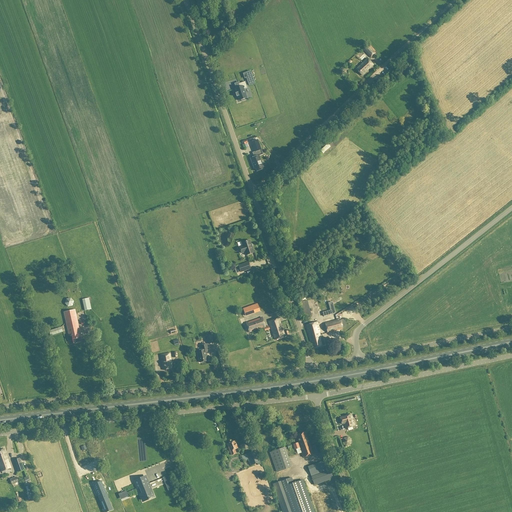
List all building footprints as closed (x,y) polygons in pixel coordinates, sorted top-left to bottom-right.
[(370,58),(375,53),(367,45),(363,50),(370,58)] [(373,65),(367,59),(356,70),(362,76),(373,65)] [(254,84),(250,73),(248,74),(249,77),(246,78),(249,86),(254,84)] [(236,89),(234,89),(236,93),(235,93),(236,97),(237,97),(239,101),(247,98),(243,89),(247,88),(245,82),(239,84),(238,84),(239,87),(236,89)] [(242,129),(250,126),(246,111),(237,114),(242,129)] [(263,163),(261,164),(257,151),(261,150),(257,140),(251,143),(254,152),(252,153),(254,158),(250,159),(252,165),(254,165),(256,172),(263,169),(263,168),(264,167),(265,165),(265,164),(263,163)] [(241,243),(242,246),(239,247),(241,254),(245,252),(246,256),(253,253),(249,241),(241,243)] [(238,266),(240,273),(250,269),(248,263),(238,266)] [(73,302),(70,299),(66,300),(64,304),(67,307),(72,306),(73,302)] [(82,300),(84,311),(91,310),(88,299),(82,300)] [(243,310),(245,317),(259,311),(257,305),(243,310)] [(63,313),(68,334),(69,337),(67,337),(68,342),(72,341),(73,344),(81,342),(80,334),(79,335),(78,332),(79,332),(74,310),(63,313)] [(245,324),(248,333),(264,327),(261,318),(245,324)] [(268,322),(275,340),(285,337),(278,319),(268,322)] [(342,328),(340,320),(340,319),(324,324),(327,333),(342,329),(342,328)] [(306,326),(306,329),(310,344),(312,343),(313,349),(322,347),(322,346),(324,346),(322,335),(320,335),(317,323),(306,326)] [(60,328),(48,331),(50,336),(61,333),(60,328)] [(209,346),(211,354),(218,352),(216,344),(209,346)] [(200,351),(196,351),(199,363),(208,362),(206,353),(209,352),(207,345),(199,346),(200,351)] [(169,354),(160,355),(163,371),(172,369),(169,354)] [(352,415),(340,418),(342,424),(343,424),(345,429),(354,427),(352,415)] [(298,443),(292,445),(294,450),(300,448),(303,458),(313,454),(308,439),(307,439),(305,432),(296,436),(298,443)] [(347,437),(343,439),(342,443),(345,446),(350,445),(351,440),(347,437)] [(228,448),(231,455),(235,454),(234,450),(237,449),(234,442),(227,444),(228,447),(228,448)] [(270,453),(277,472),(291,467),(284,448),(270,453)] [(4,449),(0,450),(0,468),(1,472),(11,469),(4,449)] [(255,452),(241,457),(243,462),(247,461),(249,466),(259,463),(255,452)] [(19,459),(14,461),(17,472),(23,470),(19,459)] [(308,467),(314,486),(333,479),(326,461),(308,467)] [(146,476),(133,481),(136,489),(139,488),(141,494),(138,495),(142,503),(154,498),(146,476)] [(162,478),(168,491),(172,489),(167,476),(162,478)] [(293,484),(291,478),(280,482),(291,511),(290,511),(313,511),(302,480),(293,484)] [(101,482),(93,485),(93,484),(92,484),(103,511),(105,511),(112,509),(112,510),(101,481),(100,481),(101,482)] [(289,511),(291,511),(280,482),(273,484),(282,511),(289,511)] [(118,495),(120,500),(128,497),(126,491),(118,495)] [(331,511),(327,497),(322,498),(326,511),(331,511)]
